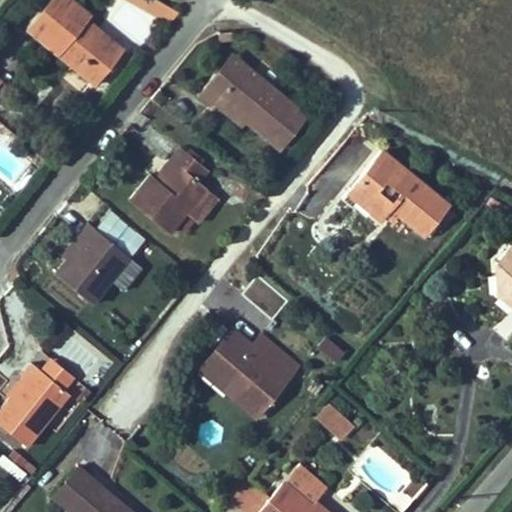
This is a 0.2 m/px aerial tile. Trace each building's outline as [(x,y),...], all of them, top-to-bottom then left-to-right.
[(75,0),(44,0),(24,24),(74,66),(67,75),(81,87),(88,78),(94,82),(124,46),(87,16),(90,12),(75,0)] [(164,0),(126,0),(173,22),(180,7),(164,0)] [(277,151),(306,119),(229,51),(192,92),(210,107),(213,103),(217,98),(242,120),(277,151)] [(217,98),(213,103),(238,125),(242,120),(217,98)] [(181,138),(162,123),(151,137),(170,152),(181,138)] [(211,162),(181,138),(170,152),(177,158),(162,177),(155,172),(148,166),(127,193),(168,225),(169,224),(181,209),(205,179),(200,176),(211,162)] [(455,201),(386,150),(355,192),(389,217),(392,213),(397,205),(403,210),(433,232),(455,201)] [(177,158),(170,152),(155,172),(162,177),(177,158)] [(220,191),(205,179),(181,209),(196,221),(220,191)] [(403,210),(397,205),(392,213),(398,217),(403,210)] [(130,253),(144,238),(109,206),(96,221),(130,253)] [(83,300),(121,251),(77,216),(67,229),(73,234),(45,269),(83,300)] [(511,253),(496,271),(498,283),(511,267),(511,253)] [(511,267),(498,283),(501,295),(511,304),(511,267)] [(259,273),(241,292),(271,319),(289,300),(259,273)] [(32,345),(59,322),(44,304),(17,326),(32,345)] [(263,412),(296,374),(268,350),(264,354),(256,348),(260,343),(240,326),(213,357),(241,381),(235,388),(263,412)] [(316,350),(338,360),(345,345),(323,335),(316,350)] [(268,350),(296,374),(305,364),(275,337),(265,348),(268,350)] [(56,341),(46,353),(68,371),(78,359),(56,341)] [(265,348),(260,343),(256,348),(264,354),(268,350),(265,348)] [(0,419),(24,439),(75,377),(68,371),(46,353),(35,344),(25,356),(29,359),(12,381),(0,394),(0,419)] [(29,359),(25,356),(8,378),(12,381),(29,359)] [(241,381),(213,357),(207,364),(235,388),(241,381)] [(346,440),(359,426),(335,405),(322,419),(346,440)] [(0,464),(22,480),(34,464),(5,443),(0,448),(0,464)] [(73,463),(48,494),(63,506),(89,475),(73,463)] [(89,475),(63,506),(70,511),(134,511),(131,509),(128,511),(126,511),(117,504),(120,500),(89,475)] [(319,511),(312,505),(308,509),(284,488),(262,511),(319,511)]
